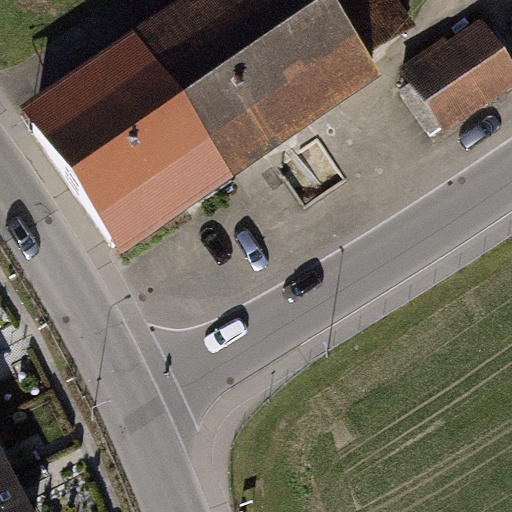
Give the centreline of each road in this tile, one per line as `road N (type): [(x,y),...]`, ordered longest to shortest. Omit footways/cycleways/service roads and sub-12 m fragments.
road 1 (residential): [(511,176),(194,379),(133,408)]
road 2 (tertiary): [(0,177),(48,245),(133,408)]
